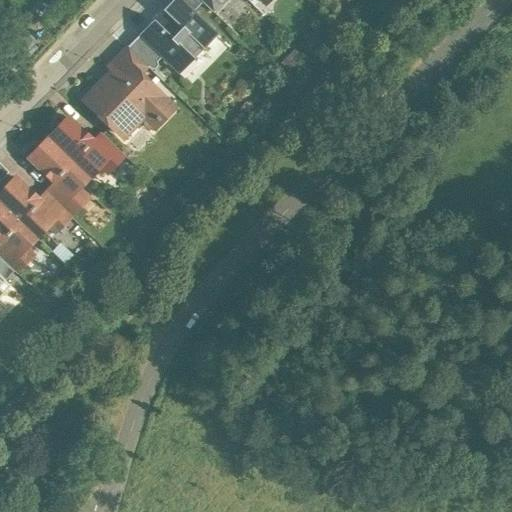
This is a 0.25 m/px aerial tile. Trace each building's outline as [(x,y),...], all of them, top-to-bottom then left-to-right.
[(193,12),(180,0),(174,0),(139,36),(160,58),(178,75),(189,63),(216,35),(193,12)] [(201,4),(197,0),(180,0),(193,12),(201,4)] [(220,3),(216,0),(197,0),(201,4),(211,13),(220,3)] [(160,58),(139,36),(127,48),(146,67),(149,71),(152,71),(154,71),(156,69),(157,67),(156,64),(155,63),(160,58)] [(127,48),(107,69),(111,74),(126,88),(138,76),(146,67),(127,48)] [(126,88),(111,74),(84,102),(121,138),(147,112),(154,118),(152,120),(156,124),(157,123),(158,124),(172,109),(138,76),(126,88)] [(94,145),(67,119),(47,139),(88,178),(106,160),(107,158),(93,145),(94,145)] [(122,156),(102,136),(94,145),(93,145),(107,158),(106,160),(112,166),(122,156)] [(47,139),(28,159),(54,185),(55,184),(68,198),(70,196),(88,178),(47,139)] [(41,205),(14,179),(0,193),(0,204),(35,238),(53,220),(54,219),(40,205),(41,205)] [(68,198),(55,184),(54,185),(46,193),(49,196),(69,216),(80,206),(70,196),(68,198)] [(69,216),(49,196),(41,205),(40,205),(54,219),(53,220),(60,226),(69,216)] [(35,238),(0,204),(0,243),(2,245),(16,258),(17,257),(35,238)] [(16,258),(2,245),(0,246),(0,260),(14,273),(24,263),(17,257),(16,258)] [(0,278),(3,281),(12,272),(0,260),(0,278)] [(0,297),(10,287),(3,281),(0,278),(0,297)]
